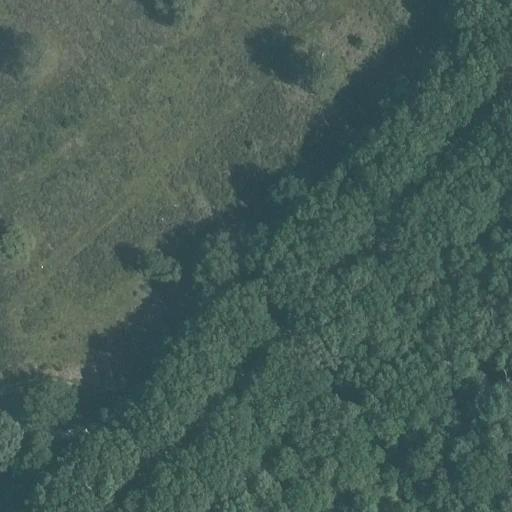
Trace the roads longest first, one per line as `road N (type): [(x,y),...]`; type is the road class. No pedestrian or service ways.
road 1 (track): [(176,463),(511,105)]
road 2 (track): [(256,474),(389,511)]
